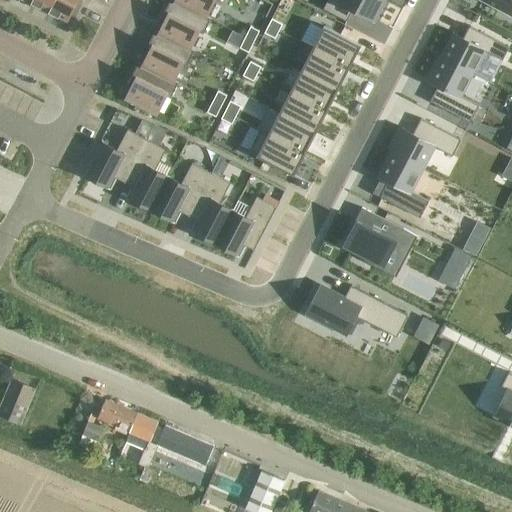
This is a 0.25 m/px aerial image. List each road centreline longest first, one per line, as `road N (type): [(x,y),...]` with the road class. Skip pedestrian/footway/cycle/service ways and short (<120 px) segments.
road 1 (residential): [(27,201),(239,291),(263,293),(284,275),(430,0)]
road 2 (residential): [(405,511),(0,339)]
road 3 (residential): [(27,201),(78,99),(80,75)]
road 4 (unknown): [(118,387),(183,268)]
